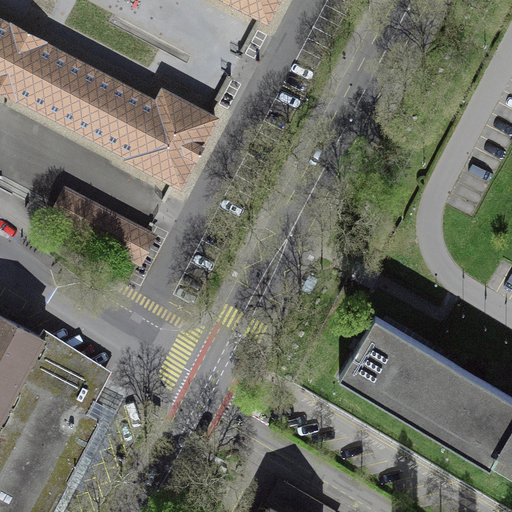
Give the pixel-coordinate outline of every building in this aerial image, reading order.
[(209,0),(209,1),(237,15),(255,25),(266,31),(282,0),(209,0)] [(127,157),(158,97),(0,14),(0,90),(1,92),(127,157)] [(165,84),(158,97),(127,157),(125,161),(171,185),(182,191),(223,114),(212,108),(193,99),(165,84)] [(63,189),(47,220),(141,269),(157,239),(146,233),(109,214),(63,189)] [(0,511),(24,511),(53,457),(97,374),(40,338),(41,336),(40,335),(0,314),(0,511)] [(511,396),(374,315),(338,376),(489,466),(493,460),(511,471),(511,396)] [(53,457),(24,511),(52,511),(101,420),(88,412),(110,370),(43,328),(40,335),(41,336),(40,338),(97,374),(53,457)] [(334,511),(335,510),(284,480),(267,511),(334,511)]
